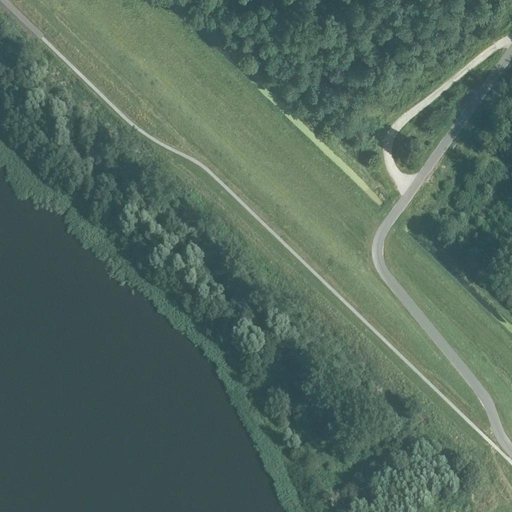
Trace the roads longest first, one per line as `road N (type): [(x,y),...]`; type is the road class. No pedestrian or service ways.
road 1 (unclassified): [(511,451),(482,394),(381,269),(376,252),(381,232),(511,52)]
road 2 (track): [(511,36),(390,134),(387,163),(412,189)]
